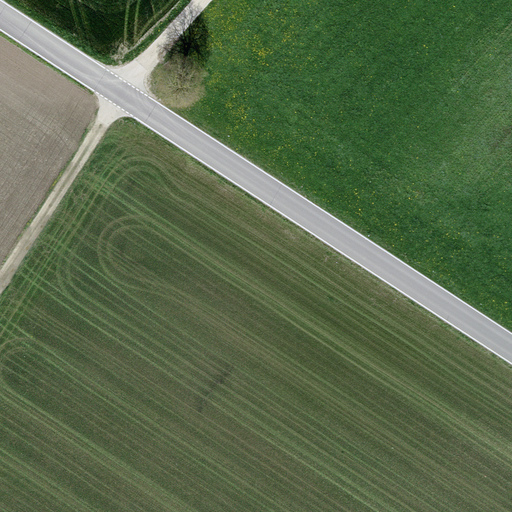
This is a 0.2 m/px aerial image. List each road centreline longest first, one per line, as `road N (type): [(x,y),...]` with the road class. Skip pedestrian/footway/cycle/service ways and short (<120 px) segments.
road 1 (tertiary): [(0,16),(511,351)]
road 2 (track): [(204,0),(119,94),(0,283)]
